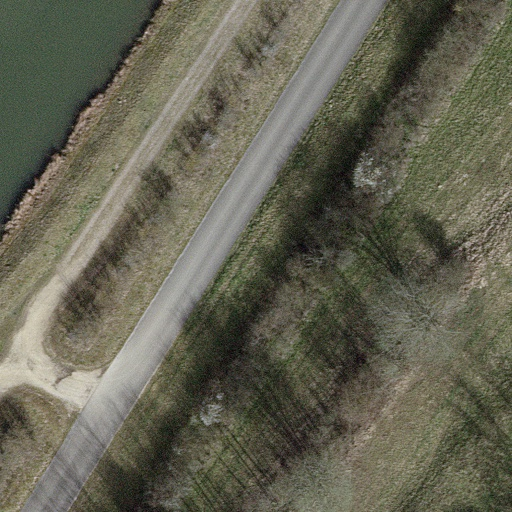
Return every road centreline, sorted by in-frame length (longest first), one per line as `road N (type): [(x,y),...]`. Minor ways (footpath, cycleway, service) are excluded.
road 1 (track): [(46,511),(369,0)]
road 2 (track): [(247,0),(16,355)]
road 3 (track): [(112,406),(16,355),(0,380)]
